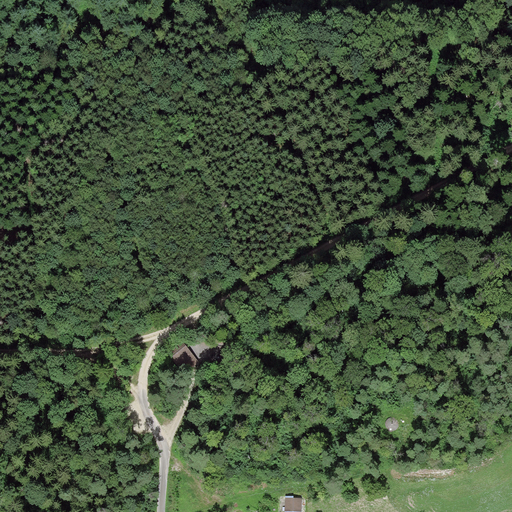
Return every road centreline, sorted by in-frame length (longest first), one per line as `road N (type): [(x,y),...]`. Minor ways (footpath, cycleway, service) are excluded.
road 1 (track): [(511,152),(154,337)]
road 2 (track): [(154,337),(139,391),(164,444),(160,511)]
road 3 (track): [(154,337),(83,358),(0,356)]
road 4 (track): [(164,444),(200,359),(193,318)]
road 5 (track): [(0,46),(125,0)]
